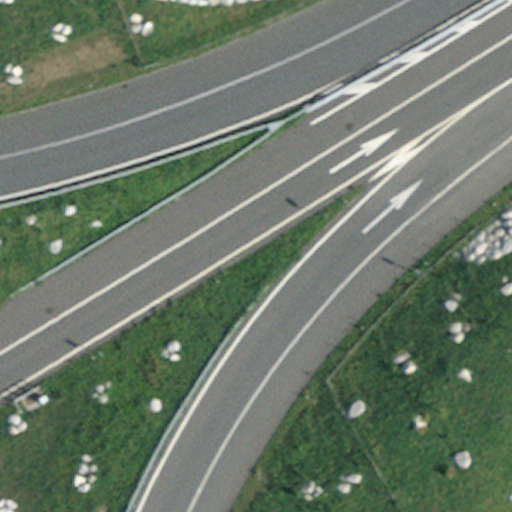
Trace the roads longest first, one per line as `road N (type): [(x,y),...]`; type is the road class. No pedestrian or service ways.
road 1 (motorway): [(0,367),(511,70)]
road 2 (motorway): [(187,511),(246,401),(332,298),(511,141)]
road 3 (motorway): [(450,0),(246,90),(0,163)]
